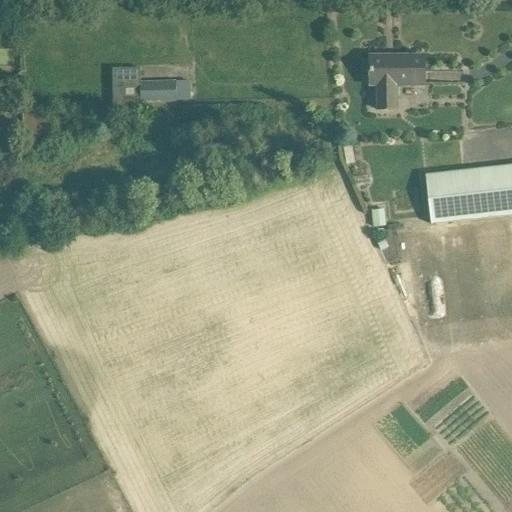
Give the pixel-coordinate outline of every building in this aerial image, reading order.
[(371,57),(371,85),(381,85),(382,110),(396,110),(395,86),(426,86),(426,56),(371,57)] [(113,69),(114,104),(126,104),(126,103),(177,101),(177,99),(189,99),(189,82),(141,83),(141,68),(113,69)] [(56,110),(24,112),(25,140),(58,138),(56,110)] [(355,163),(352,145),(344,146),(347,164),(355,163)] [(414,228),(427,347),(511,338),(511,233),(510,216),(511,216),(511,165),(426,176),(433,226),(414,228)] [(373,210),(374,227),(385,226),(384,210),(373,210)] [(385,240),(378,243),(381,250),(388,246),(385,240)]
